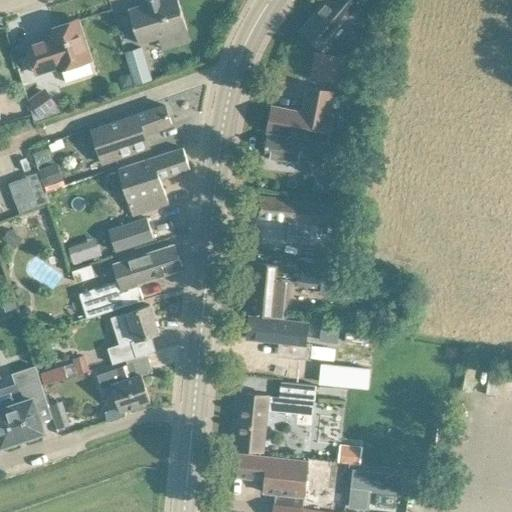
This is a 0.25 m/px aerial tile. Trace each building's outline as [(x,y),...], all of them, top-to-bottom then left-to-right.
[(138,43),(157,37),(162,52),(191,44),(177,0),(144,0),(145,3),(127,9),(138,43)] [(327,0),(301,32),(316,45),(324,52),(329,46),(326,42),(343,21),(347,24),(351,19),(364,4),(367,0),(327,0)] [(49,36),(26,43),(35,73),(58,66),(59,69),(88,59),(75,20),(46,29),(49,36)] [(152,79),(142,47),(124,53),(134,85),(152,79)] [(316,52),(312,72),(335,76),(339,57),(316,52)] [(328,117),(333,92),(309,87),(303,114),(272,108),(267,131),(287,135),(287,134),(305,137),(305,136),(330,141),(334,118),(328,117)] [(42,91),(29,100),(35,122),(63,112),(46,88),(42,91)] [(148,148),(147,147),(143,134),(170,124),(164,105),(90,130),(102,164),(148,148)] [(341,115),(339,127),(346,128),(348,116),(341,115)] [(308,174),(334,177),(335,165),(322,164),(324,141),(267,136),(265,157),(288,159),(288,161),(309,163),(308,174)] [(131,214),(148,209),(167,203),(159,178),(189,168),(182,148),(116,169),(131,214)] [(43,186),(62,179),(56,164),(38,171),(43,186)] [(8,184),(19,214),(47,204),(37,174),(8,184)] [(339,185),(338,195),(349,196),(350,186),(339,185)] [(260,197),(258,218),(278,220),(289,221),(288,240),(317,243),(318,237),(321,202),(280,198),(260,197)] [(146,218),(108,230),(115,251),(153,239),(146,218)] [(150,226),(155,249),(170,245),(165,223),(150,226)] [(174,245),(155,251),(115,265),(120,280),(79,294),(88,318),(142,300),(136,283),(181,267),(174,245)] [(297,281),(322,284),(324,265),(299,262),(297,281)] [(249,313),(269,315),(284,317),(288,281),(282,280),(283,266),(254,263),(249,313)] [(91,265),(72,271),(76,282),(95,275),(91,265)] [(13,298),(2,302),(5,311),(16,307),(13,298)] [(107,348),(112,365),(135,356),(130,342),(157,332),(147,305),(111,318),(119,344),(107,348)] [(246,338),(265,340),(284,342),(283,354),(304,356),(307,323),(248,317),(246,338)] [(35,355),(43,365),(56,355),(48,345),(35,355)] [(72,358),(74,364),(68,366),(71,376),(76,375),(89,372),(84,355),(72,358)] [(96,374),(101,388),(111,385),(119,410),(149,400),(140,374),(131,377),(127,365),(133,363),(132,362),(96,374)] [(21,401),(0,407),(0,444),(0,445),(43,431),(32,399),(45,395),(35,366),(12,373),(21,401)] [(43,384),(66,377),(71,376),(68,366),(63,367),(40,374),(43,384)] [(235,449),(255,451),(267,452),(271,412),(313,416),(316,386),(281,383),(279,397),(241,393),(235,449)] [(460,400),(482,403),(484,387),(462,384),(460,400)] [(69,425),(61,401),(49,405),(57,429),(69,425)] [(437,427),(435,447),(445,448),(446,428),(437,427)] [(360,466),(362,447),(339,445),(338,464),(360,466)] [(233,476),(253,478),(266,480),(264,493),(275,494),(272,511),(304,511),(310,463),(235,454),(233,476)] [(353,471),(349,507),(366,509),(368,490),(398,494),(400,477),(353,471)]
